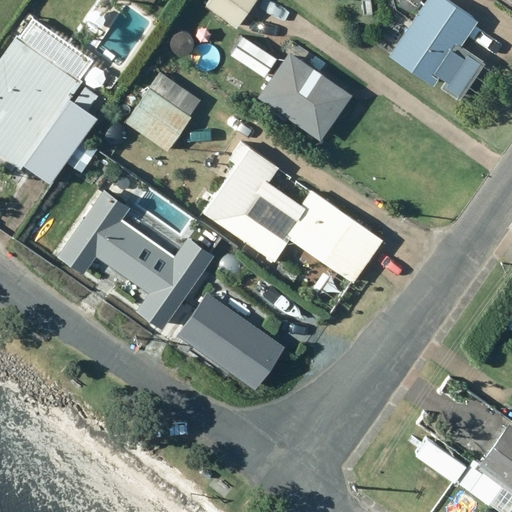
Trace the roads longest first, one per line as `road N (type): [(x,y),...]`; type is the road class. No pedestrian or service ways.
road 1 (unclassified): [(287,480),(511,196)]
road 2 (unclassified): [(287,480),(0,274)]
